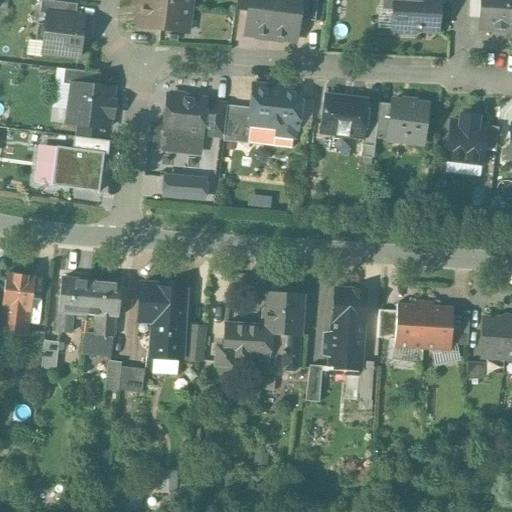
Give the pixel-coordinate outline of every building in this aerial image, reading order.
[(77,5),(41,0),(39,14),(47,15),(47,14),(75,17),(77,5)] [(142,0),(142,2),(189,8),(190,0),(142,0)] [(236,0),(235,11),(247,13),(248,0),(236,0)] [(248,0),(247,13),(244,34),(270,38),(274,0),(248,0)] [(300,0),(274,0),(270,38),(296,41),(298,20),(300,0)] [(317,0),(300,0),(298,20),(315,22),(317,0)] [(435,0),(392,0),(393,8),(391,30),(396,30),(399,34),(413,35),(417,31),(437,32),(439,0),(435,0)] [(508,0),(481,0),(480,30),(507,32),(508,0)] [(189,8),(142,2),(138,28),(186,34),(189,8)] [(75,17),(47,14),(47,15),(45,26),(37,25),(35,41),(43,42),(42,54),(78,59),(83,18),(75,17)] [(100,75),(64,70),(62,85),(72,86),(72,85),(98,88),(100,75)] [(98,88),(72,85),(72,86),(67,125),(107,130),(109,117),(113,118),(114,103),(111,103),(112,90),(98,88)] [(301,95),(253,89),(251,109),(249,124),(250,124),(278,127),(277,136),(294,138),(295,129),(297,129),(301,95)] [(182,95),(172,94),(169,97),(167,97),(163,132),(201,137),(201,135),(205,104),(205,102),(185,99),(182,95)] [(367,102),(325,97),(320,133),(362,139),(365,122),(367,102)] [(416,102),(400,100),(400,102),(392,101),(387,141),(400,142),(404,139),(423,141),(427,106),(415,104),(416,102)] [(227,106),(205,104),(201,135),(223,137),(227,106)] [(251,109),(227,106),(223,137),(223,142),(248,145),(250,124),(249,124),(251,109)] [(477,117),(461,115),(460,123),(450,122),(445,160),(482,164),(483,151),(486,127),(476,125),(477,117)] [(376,123),(365,122),(362,139),(360,157),(372,159),(376,123)] [(498,128),(486,127),(483,151),(495,152),(498,128)] [(109,142),(82,139),(80,150),(104,153),(108,154),(109,142)] [(56,148),(40,146),(40,147),(41,147),(38,163),(54,165),(56,148)] [(80,150),(56,147),(56,148),(54,165),(38,163),(35,184),(51,186),(51,187),(99,193),(104,153),(80,150)] [(207,179),(162,174),(160,197),(205,201),(207,179)] [(34,278),(6,275),(1,308),(2,308),(0,320),(0,334),(10,336),(26,338),(30,312),(34,278)] [(90,282),(62,279),(58,312),(59,312),(57,332),(71,334),(73,314),(86,316),(90,282)] [(121,285),(90,282),(86,316),(96,317),(94,336),(84,335),(82,356),(110,358),(112,338),(114,338),(116,318),(118,319),(121,285)] [(186,290),(156,288),(156,286),(140,285),(137,322),(151,323),(149,359),(153,359),(152,374),(177,375),(177,360),(181,360),(183,325),(184,325),(186,290)] [(353,292),(336,291),(336,290),(335,290),(332,335),(325,334),(324,356),(330,357),(329,367),(358,369),(359,369),(360,362),(365,291),(364,291),(364,292),(353,291),(353,292)] [(303,297),(266,295),(264,328),(224,325),(222,348),(216,348),(215,366),(231,367),(232,353),(282,355),(282,368),(285,371),(294,372),(298,369),(300,337),(303,297)] [(414,306),(396,305),(396,312),(394,340),(394,349),(422,350),(425,302),(415,302),(414,306)] [(452,308),(433,307),(433,303),(425,302),(422,350),(450,352),(451,331),(452,311),(452,308)] [(396,312),(379,311),(377,339),(394,340),(396,312)] [(469,313),(452,311),(451,331),(468,332),(469,313)] [(511,319),(483,318),(481,359),(511,360),(511,319)] [(206,327),(189,326),(185,361),(202,362),(206,327)] [(45,333),(33,331),(31,355),(42,356),(44,341),(45,333)] [(10,336),(0,334),(0,343),(8,344),(10,336)] [(59,343),(44,341),(42,356),(41,369),(55,371),(59,343)] [(121,363),(108,361),(104,390),(118,391),(121,367),(121,363)] [(373,363),(360,362),(359,369),(358,369),(356,399),(371,400),(373,363)] [(484,364),(467,363),(466,379),(483,380),(484,364)] [(322,367),(309,366),(305,402),(319,403),(322,367)] [(144,370),(121,367),(118,391),(142,394),(144,370)] [(275,379),(255,377),(253,389),(273,391),(275,379)]
